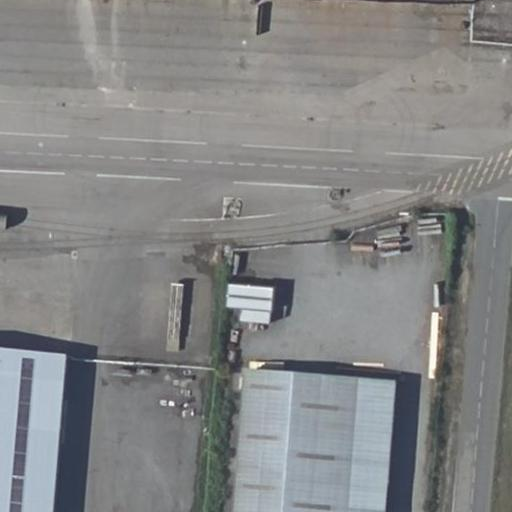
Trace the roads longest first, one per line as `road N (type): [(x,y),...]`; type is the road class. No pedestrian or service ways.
road 1 (residential): [(511,178),(0,151)]
road 2 (unknown): [(153,159),(121,511)]
